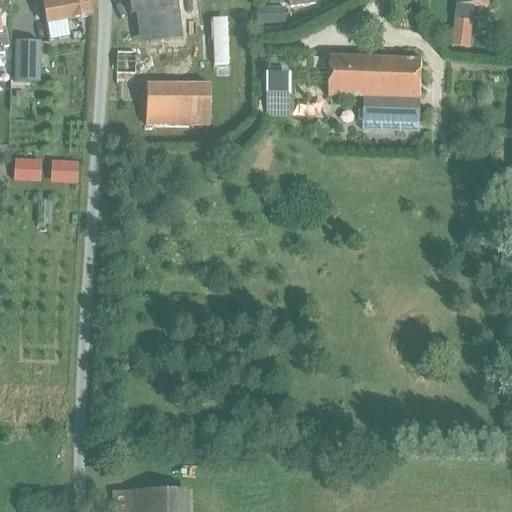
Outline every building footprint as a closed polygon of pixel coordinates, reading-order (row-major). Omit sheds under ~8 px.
[(63,0),(64,0),(41,5),(45,27),(68,22),(90,18),(86,0),(63,0)] [(127,0),(129,15),(135,14),(145,13),(149,43),(180,39),(175,1),(170,2),(169,0),(127,0)] [(289,0),(290,8),(315,5),(314,0),(289,0)] [(470,49),(472,30),(475,7),(488,9),(489,0),(457,0),(453,47),(470,49)] [(285,12),(256,12),(256,28),(285,27),(285,12)] [(40,44),(16,43),(15,84),(39,84),(40,44)] [(134,51),(115,51),(114,73),(134,74),(134,51)] [(291,99),(292,59),(269,58),(268,99),(291,99)] [(330,58),(329,98),(364,100),(363,132),(419,134),(420,109),(416,109),(416,102),(420,102),(422,62),(330,58)] [(209,87),(144,86),(144,126),(208,126),(209,87)] [(88,113),(88,89),(64,88),(64,113),(88,113)] [(272,100),(271,119),(306,121),(307,102),(272,100)] [(15,162),(14,182),(34,183),(35,163),(15,162)] [(57,163),(57,183),(76,184),(77,164),(57,163)] [(132,511),(133,493),(112,493),(112,511),(132,511)]
